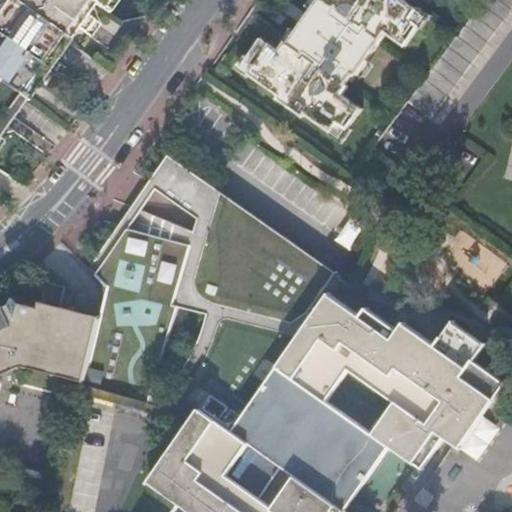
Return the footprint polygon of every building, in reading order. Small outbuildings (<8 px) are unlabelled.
[(0,0),(0,82),(24,100),(37,81),(36,80),(44,68),(52,74),(44,86),(45,87),(51,91),(66,70),(63,68),(59,65),(72,46),(68,42),(8,0),(0,0)] [(8,0),(68,42),(76,31),(85,19),(95,5),(101,9),(107,0),(8,0)] [(118,0),(107,0),(101,9),(108,15),(118,0)] [(400,0),(315,0),(317,2),(285,46),(283,45),(277,54),(259,41),(244,61),(253,68),(246,77),(276,98),(274,101),(300,119),(302,116),(327,134),(336,122),(345,129),(359,109),(339,94),(345,86),(343,84),(350,74),(352,76),(383,33),(402,46),(417,26),(408,19),(414,10),(400,0)] [(511,0),(481,0),(474,10),(405,103),(427,118),(511,4),(511,0)] [(98,29),(85,19),(76,31),(89,41),(98,29)] [(63,68),(77,49),(72,46),(59,65),(63,68)] [(37,81),(44,86),(52,74),(44,68),(36,80),(37,81)] [(37,81),(24,100),(32,106),(45,87),(44,86),(37,81)] [(0,133),(24,100),(0,82),(0,133)] [(32,106),(24,100),(0,133),(0,137),(6,141),(32,106)] [(0,165),(13,147),(6,141),(0,137),(0,165)] [(106,282),(102,297),(99,306),(96,317),(93,330),(89,347),(84,371),(82,379),(80,387),(145,401),(166,300),(196,307),(194,327),(189,346),(180,364),(247,411),(229,436),(198,415),(149,489),(178,511),(177,511),(352,511),(394,451),(427,474),(449,440),(465,451),(510,385),(478,363),(489,346),(454,323),(439,346),(405,324),(399,333),(368,312),(361,322),(325,298),(307,324),(300,319),(327,281),(164,166),(123,223),(116,247),(106,282)] [(123,223),(84,279),(102,297),(106,282),(116,247),(123,223)] [(0,511),(0,372),(19,363),(82,379),(84,371),(89,347),(93,330),(96,317),(60,309),(64,292),(42,287),(37,305),(24,303),(22,299),(1,307),(0,307),(0,511)]
